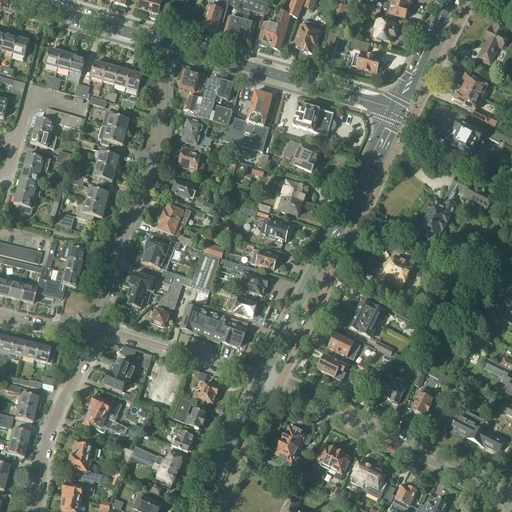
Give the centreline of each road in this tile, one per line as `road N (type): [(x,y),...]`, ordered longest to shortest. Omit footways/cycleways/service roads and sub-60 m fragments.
road 1 (secondary): [(262,377),(395,109)]
road 2 (residential): [(95,331),(160,146),(173,45)]
road 3 (residential): [(511,501),(262,377)]
road 4 (tertiary): [(395,109),(173,45)]
road 5 (residential): [(37,511),(49,434),(95,331)]
road 6 (residential): [(262,377),(95,331)]
road 7 (tertiary): [(173,45),(12,0)]
road 8 (secondary): [(196,511),(262,377)]
road 9 (secondary): [(395,109),(450,0)]
